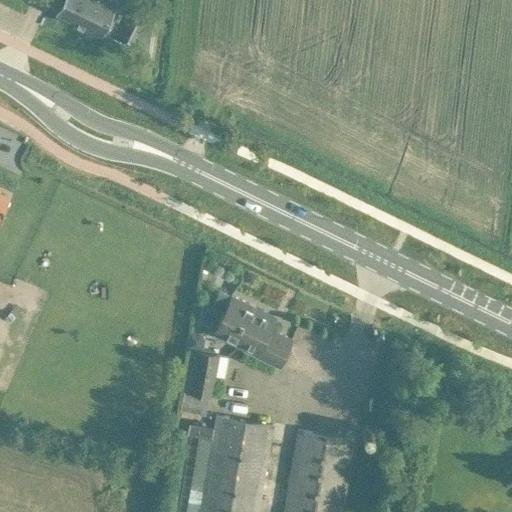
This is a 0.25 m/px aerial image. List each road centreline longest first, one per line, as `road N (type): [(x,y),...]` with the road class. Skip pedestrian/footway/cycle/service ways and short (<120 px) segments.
road 1 (primary): [(511,324),(174,159)]
road 2 (primary): [(22,88),(75,140),(174,159)]
road 3 (primary): [(174,159),(59,98),(22,88)]
